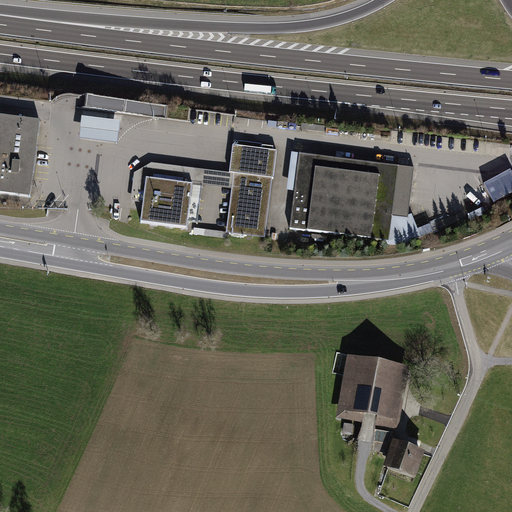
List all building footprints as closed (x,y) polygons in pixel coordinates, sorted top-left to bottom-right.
[(87,94),(86,105),(130,108),(130,97),(87,94)] [(81,113),(80,137),(119,138),(119,115),(81,113)] [(38,131),(0,126),(0,200),(30,204),(38,131)] [(276,161),(235,155),(231,179),(238,180),(230,232),(265,237),(276,161)] [(299,163),(292,238),(392,248),(399,173),(299,163)] [(196,174),(136,165),(128,222),(188,231),(196,174)] [(484,180),(494,201),(511,192),(511,168),(511,167),(484,180)] [(345,367),(345,355),(337,355),(337,367),(345,367)] [(406,376),(348,366),(338,425),(396,434),(406,376)] [(421,458),(397,448),(386,475),(410,485),(421,458)]
